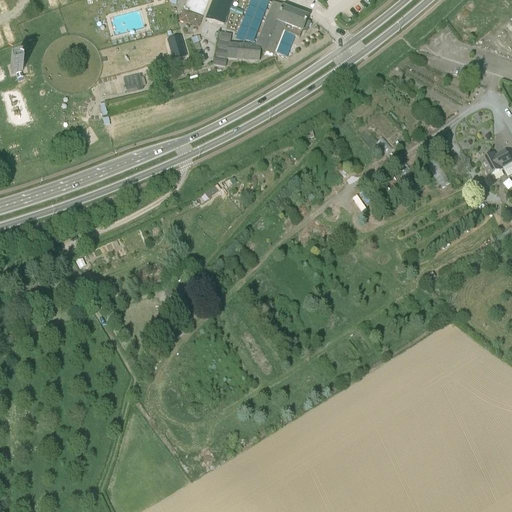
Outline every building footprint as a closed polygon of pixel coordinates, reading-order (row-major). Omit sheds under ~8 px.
[(226,26),(234,0),(213,0),(207,21),(226,26)] [(272,4),(256,47),(229,46),(231,37),(219,35),(213,66),(225,69),(227,60),(258,62),(260,51),(273,56),(285,26),(301,33),(307,18),(272,4)] [(199,29),(203,18),(184,9),(179,20),(199,29)] [(185,52),(181,37),(167,41),(171,56),(185,52)] [(73,57),(66,59),(68,65),(75,63),(73,57)] [(20,65),(10,67),(12,74),(22,71),(20,65)] [(137,94),(137,92),(136,88),(125,90),(127,97),(137,94)] [(503,167),(511,162),(511,160),(506,151),(496,156),(495,154),(482,161),(491,177),(504,170),(503,167)] [(216,187),(206,194),(209,199),(219,192),(216,187)] [(500,243),(511,238),(511,231),(498,237),(500,243)] [(428,283),(435,278),(433,274),(425,279),(428,283)] [(163,291),(165,298),(177,295),(175,287),(163,291)]
